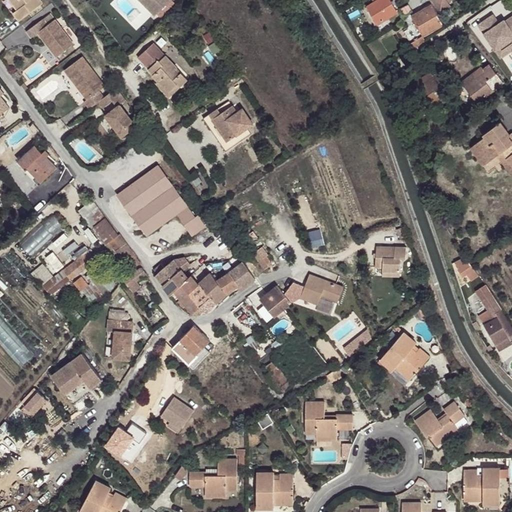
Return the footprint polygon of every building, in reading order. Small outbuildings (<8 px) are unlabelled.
[(39,0),(9,0),(17,10),(13,13),(19,21),(42,4),(39,0)] [(139,0),(155,15),(170,0),(139,0)] [(377,23),(397,12),(390,0),(373,0),(374,1),(367,5),(370,10),(377,23)] [(424,9),(412,16),(424,35),(443,24),(431,3),(423,7),(424,9)] [(375,24),(377,23),(370,10),(368,12),(375,24)] [(511,11),(500,20),(494,11),(478,22),(502,59),(511,52),(511,11)] [(74,43),(51,13),(27,32),(32,38),(38,33),(57,57),(74,43)] [(410,43),(414,49),(426,41),(422,36),(410,43)] [(159,49),(143,63),(149,69),(154,74),(152,75),(158,81),(168,93),(177,85),(179,87),(188,80),(181,72),(179,74),(175,70),(177,68),(159,49)] [(426,50),(417,56),(420,60),(429,54),(426,50)] [(83,56),(64,70),(87,100),(84,102),(89,109),(98,102),(105,97),(99,90),(105,86),(83,56)] [(481,66),(461,82),(477,103),(504,82),(490,64),(483,69),(481,66)] [(406,95),(416,115),(436,104),(430,93),(439,88),(433,77),(424,82),(422,79),(406,87),(409,94),(406,95)] [(168,93),(158,81),(155,83),(168,97),(179,87),(177,85),(168,93)] [(117,88),(105,97),(98,102),(103,108),(112,101),(117,107),(105,115),(122,137),(136,126),(120,104),(123,102),(126,100),(117,88)] [(0,94),(0,117),(2,116),(0,114),(10,107),(0,94)] [(209,114),(203,118),(226,151),(251,134),(247,128),(253,123),(243,108),(238,112),(230,117),(225,110),(233,104),(230,100),(218,108),(221,112),(212,118),(209,114)] [(225,110),(230,117),(238,112),(233,104),(225,110)] [(218,108),(209,114),(212,118),(221,112),(218,108)] [(485,137),(474,144),(488,163),(503,152),(507,158),(506,158),(511,165),(511,140),(509,136),(511,135),(510,134),(500,122),(483,135),(485,137)] [(488,163),(474,144),(470,148),(488,173),(502,162),(511,175),(511,165),(506,158),(507,158),(503,152),(488,163)] [(35,145),(21,159),(28,166),(30,165),(37,172),(38,171),(45,178),(57,167),(43,152),(42,153),(35,145)] [(21,159),(19,160),(41,183),(45,178),(38,171),(37,172),(30,165),(28,166),(21,159)] [(159,164),(117,195),(147,235),(177,214),(192,236),(205,227),(198,215),(195,217),(159,164)] [(93,200),(78,210),(92,228),(94,226),(106,217),(93,200)] [(64,226),(53,214),(19,245),(31,257),(64,226)] [(106,217),(94,226),(107,244),(109,242),(130,269),(140,262),(120,233),(118,235),(106,217)] [(379,246),(377,246),(376,267),(383,267),(383,272),(400,273),(401,258),(406,259),(406,247),(388,247),(379,246)] [(89,251),(63,270),(70,278),(70,279),(96,259),(89,251)] [(0,276),(57,340),(71,327),(4,253),(0,256),(0,276)] [(174,259),(183,271),(191,265),(185,257),(174,259)] [(156,275),(171,295),(174,291),(182,284),(188,278),(183,271),(174,259),(164,268),(161,263),(154,270),(157,274),(156,275)] [(460,266),(461,268),(471,264),(469,260),(460,266)] [(228,272),(217,280),(227,294),(238,287),(240,290),(255,279),(243,262),(228,272)] [(43,264),(33,273),(50,294),(70,278),(63,270),(54,277),(43,264)] [(471,264),(461,268),(463,273),(469,270),(471,275),(476,273),(471,264)] [(129,287),(147,274),(142,268),(141,267),(139,268),(124,280),(129,287)] [(217,303),(227,294),(217,280),(211,272),(199,282),(217,303)] [(92,273),(86,278),(94,288),(100,284),(92,273)] [(294,282),(285,294),(292,302),(301,297),(318,304),(321,296),(338,302),(343,287),(310,274),(308,279),(297,275),(294,282)] [(82,276),(74,283),(81,291),(89,285),(82,276)] [(191,276),(188,278),(182,284),(189,292),(198,284),(191,276)] [(217,303),(199,282),(198,284),(189,292),(201,307),(204,311),(206,313),(217,303)] [(182,284),(174,291),(181,299),(193,314),(198,310),(201,307),(189,292),(182,284)] [(274,316),(292,302),(285,294),(278,285),(260,299),(265,305),(273,315),(274,316)] [(509,337),(511,341),(511,340),(511,327),(486,286),(476,292),(493,320),(484,325),(495,345),(509,337)] [(0,287),(0,313),(40,357),(53,345),(0,287)] [(174,291),(171,295),(177,302),(181,299),(174,291)] [(321,296),(319,303),(334,308),(336,302),(321,296)] [(269,319),(273,315),(265,305),(260,308),(269,319)] [(423,318),(431,315),(426,305),(419,308),(423,318)] [(109,312),(108,320),(128,322),(129,313),(109,312)] [(128,322),(108,320),(108,331),(114,331),(112,358),(131,359),(134,322),(128,322)] [(194,325),(181,339),(194,352),(201,344),(204,347),(210,341),(194,325)] [(338,339),(348,355),(363,347),(354,331),(338,339)] [(402,334),(385,355),(398,365),(396,367),(410,380),(429,357),(419,349),(416,353),(411,349),(417,343),(404,332),(402,334)] [(511,342),(509,337),(495,345),(499,351),(511,343),(511,342)] [(181,339),(172,348),(185,360),(194,352),(181,339)] [(201,344),(194,352),(198,356),(205,348),(204,347),(201,344)] [(82,352),(51,375),(73,405),(104,382),(82,352)] [(194,352),(185,360),(189,364),(198,356),(194,352)] [(398,365),(385,355),(380,360),(393,371),(396,367),(398,365)] [(340,367),(333,371),(331,373),(336,381),(345,375),(340,367)] [(38,391),(27,404),(34,410),(38,405),(40,407),(47,399),(38,391)] [(194,410),(174,397),(161,416),(170,422),(181,429),(194,410)] [(325,416),(325,402),(306,402),(306,433),(316,433),(316,440),(337,440),(337,429),(353,429),(353,416),(337,416),(337,418),(325,418),(325,416)] [(438,418),(430,409),(415,420),(427,437),(429,435),(437,446),(457,431),(452,425),(465,416),(454,402),(444,409),(446,412),(447,414),(439,420),(438,418)] [(34,410),(27,404),(23,408),(32,416),(40,407),(38,405),(34,410)] [(181,429),(170,422),(168,425),(178,433),(181,429)] [(240,465),(245,465),(245,449),(237,449),(237,455),(240,455),(240,465)] [(206,475),(206,472),(190,472),(190,486),(205,486),(205,497),(227,497),(227,491),(237,491),(237,460),(218,460),(218,469),(218,475),(206,475)] [(183,465),(175,475),(181,479),(188,468),(183,465)] [(478,471),(464,471),(464,500),(483,501),(500,501),(501,468),(484,468),(484,475),(478,475),(478,471)] [(274,472),(257,472),(257,504),(274,504),(293,504),(293,474),(280,474),(280,479),(274,479),(274,474),(274,472)] [(96,480),(81,509),(88,511),(120,511),(127,499),(115,493),(114,494),(113,496),(108,494),(109,492),(111,488),(96,480)] [(421,511),(422,503),(403,502),(402,511),(421,511)]
